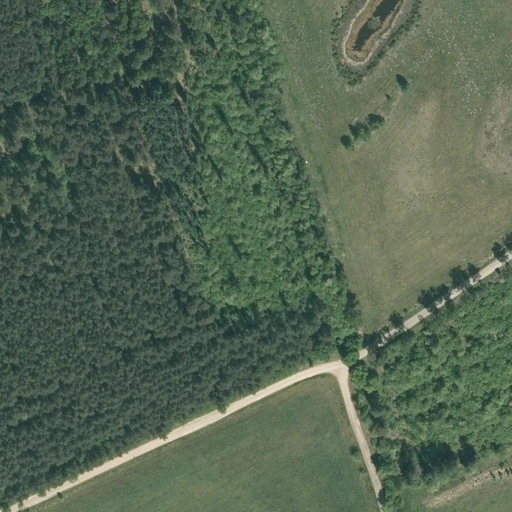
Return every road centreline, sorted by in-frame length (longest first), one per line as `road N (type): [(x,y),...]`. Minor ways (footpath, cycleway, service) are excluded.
road 1 (track): [(511,250),(353,355),(274,383),(4,511)]
road 2 (track): [(338,362),(389,511)]
